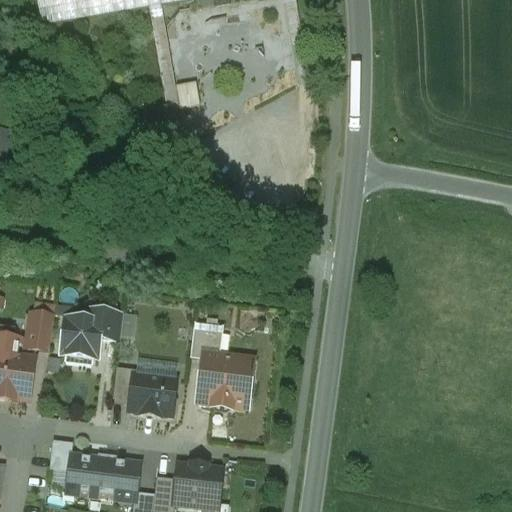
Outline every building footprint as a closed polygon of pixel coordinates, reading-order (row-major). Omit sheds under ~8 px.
[(179,108),(164,4),(191,0),(37,0),(41,25),(152,9),(167,109),(179,108)] [(12,145),(0,141),(0,159),(7,161),(12,145)] [(20,166),(11,163),(7,174),(17,177),(17,176),(22,178),(25,169),(20,167),(20,166)] [(123,318),(91,314),(90,326),(101,328),(99,344),(120,346),(123,318)] [(54,322),(32,318),(27,353),(49,356),(54,322)] [(90,326),(66,324),(61,359),(97,363),(99,344),(101,328),(90,326)] [(218,330),(195,327),(190,363),(203,364),(204,361),(214,362),(218,330)] [(19,363),(0,360),(0,402),(13,405),(14,402),(28,404),(34,362),(19,359),(19,363)] [(214,362),(204,361),(203,364),(198,405),(214,407),(214,411),(230,413),(231,409),(246,410),(252,366),(214,362)] [(135,378),(116,375),(112,407),(130,409),(134,379),(135,379),(135,378)] [(163,380),(147,378),(146,381),(135,379),(134,379),(130,409),(129,415),(171,420),(175,385),(163,383),(163,380)] [(118,461),(98,459),(97,464),(71,461),(67,492),(75,492),(75,498),(134,506),(135,506),(136,497),(140,469),(118,467),(118,461)] [(205,471),(192,470),(192,472),(178,470),(177,484),(174,508),(175,508),(199,511),(199,508),(218,510),(222,475),(205,473),(205,471)] [(177,484),(156,482),(154,499),(152,511),(174,511),(175,508),(174,508),(177,484)] [(152,511),(154,499),(136,497),(135,506),(134,506),(133,511),(152,511)]
